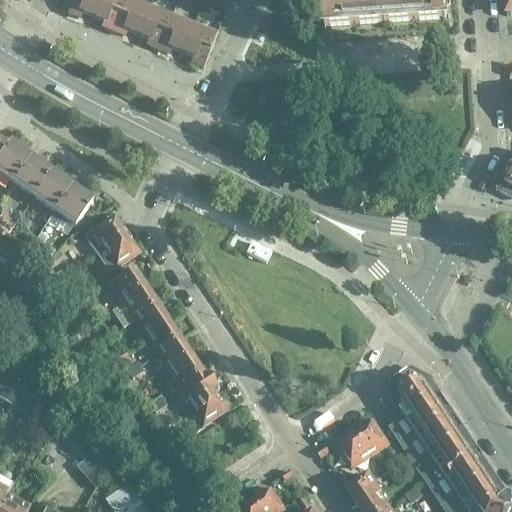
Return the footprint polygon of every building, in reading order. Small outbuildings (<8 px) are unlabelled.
[(93,20),(100,0),(73,0),(67,16),(77,20),(80,15),(93,20)] [(113,35),(125,4),(113,0),(100,0),(93,20),(106,25),(104,31),(113,35)] [(201,8),(206,1),(203,0),(195,0),(193,3),(201,8)] [(446,22),(444,0),(322,0),(324,29),(442,21),(443,22),(446,22)] [(208,13),(213,6),(206,1),(201,8),(208,13)] [(137,38),(147,13),(125,4),(113,35),(122,38),(124,33),(137,38)] [(157,52),(170,22),(147,13),(137,38),(151,43),(148,49),(157,52)] [(182,56),(192,31),(170,22),(157,52),(167,56),(169,51),(182,56)] [(203,71),(215,41),(192,31),(182,56),(195,61),(193,67),(203,71)] [(0,175),(13,185),(31,161),(10,146),(0,159),(0,175)] [(34,199),(51,175),(31,161),(13,185),(34,199)] [(511,167),(502,174),(503,191),(511,195),(511,167)] [(54,214),(72,190),(51,175),(34,199),(54,214)] [(75,229),(92,205),(72,190),(54,214),(75,229)] [(2,216),(0,219),(0,236),(5,239),(15,225),(2,216)] [(126,238),(114,220),(93,234),(105,252),(126,238)] [(26,254),(35,241),(29,236),(19,249),(26,254)] [(137,255),(126,238),(105,252),(116,269),(137,255)] [(33,259),(42,245),(35,241),(26,254),(33,259)] [(44,245),(34,258),(45,266),(55,252),(44,245)] [(77,276),(74,272),(71,268),(66,271),(72,280),(77,276)] [(145,292),(136,279),(130,270),(109,284),(124,306),(145,292)] [(72,280),(66,271),(61,275),(67,283),(72,280)] [(156,309),(154,305),(145,292),(124,306),(135,323),(156,309)] [(90,299),(81,305),(78,307),(84,315),(87,313),(96,307),(90,299)] [(168,326),(159,313),(156,309),(135,323),(147,340),(168,326)] [(179,344),(176,339),(168,326),(147,340),(158,357),(179,344)] [(119,340),(117,336),(114,331),(109,335),(114,343),(119,340)] [(114,343),(109,335),(104,338),(109,346),(114,343)] [(191,361),(182,348),(179,344),(158,357),(170,375),(191,361)] [(202,378),(200,374),(191,361),(170,375),(181,391),(202,378)] [(142,374),(140,370),(137,366),(132,369),(137,377),(142,374)] [(137,377),(132,369),(127,372),(132,381),(137,377)] [(421,410),(436,400),(425,384),(411,377),(397,387),(398,403),(404,413),(390,422),(395,429),(396,431),(423,413),(421,410)] [(213,396),(216,393),(208,380),(205,382),(202,378),(181,391),(180,392),(192,410),(213,396)] [(22,396),(14,411),(28,418),(36,404),(22,396)] [(224,413),(213,396),(192,410),(203,427),(224,413)] [(165,408),(162,404),(160,400),(155,403),(160,411),(165,408)] [(434,429),(449,419),(436,400),(421,410),(423,413),(396,431),(395,429),(390,432),(404,452),(435,432),(434,429)] [(160,411),(155,403),(150,407),(155,415),(160,411)] [(448,449),(462,440),(449,419),(434,429),(435,432),(404,452),(417,472),(424,468),(449,452),(448,449)] [(386,448),(373,427),(355,438),(369,459),(386,448)] [(181,442),(175,434),(170,437),(176,445),(181,442)] [(369,459),(355,438),(338,450),(352,471),(369,459)] [(460,469),(475,459),(462,440),(448,449),(449,452),(424,468),(433,481),(438,487),(462,472),(460,469)] [(320,461),(329,456),(325,451),(317,456),(320,461)] [(96,490),(108,468),(95,452),(77,470),(96,490)] [(474,490),(489,480),(475,459),(460,469),(462,472),(438,487),(430,492),(443,511),(444,511),(451,507),(459,502),(475,492),(474,490)] [(401,470),(396,461),(391,465),(396,473),(401,470)] [(396,473),(391,465),(386,468),(391,476),(396,473)] [(175,511),(187,503),(158,467),(142,480),(167,511),(175,511)] [(433,481),(424,468),(417,472),(426,486),(433,481)] [(285,485),(294,479),(290,473),(282,479),(285,485)] [(349,485),(344,476),(338,480),(344,489),(349,485)] [(380,497),(368,479),(347,493),(359,511),(380,497)] [(488,511),(503,501),(489,480),(474,490),(475,492),(459,502),(451,507),(454,511),(488,511)] [(438,487),(433,481),(426,486),(430,492),(438,487)] [(115,511),(121,511),(136,500),(126,487),(108,502),(115,511)] [(421,500),(416,492),(411,495),(416,503),(421,500)] [(282,511),(273,498),(270,494),(253,506),(257,511),(282,511)] [(416,503),(411,495),(406,498),(411,507),(416,503)] [(390,511),(380,497),(359,511),(390,511)] [(29,511),(30,511),(7,499),(1,510),(0,511),(29,511)] [(145,511),(136,500),(121,511),(145,511)] [(511,511),(511,504),(509,502),(506,505),(503,501),(488,511),(511,511)] [(308,511),(310,511),(304,503),(298,506),(302,511),(308,511)]
